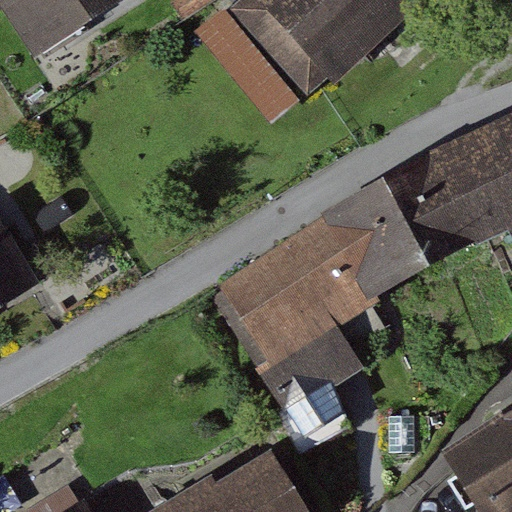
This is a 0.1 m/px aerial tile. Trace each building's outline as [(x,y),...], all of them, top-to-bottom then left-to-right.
[(0,0),(0,34),(17,61),(112,0),(0,0)] [(241,0),(230,12),(310,91),(400,0),(241,0)] [(511,113),(356,198),(396,271),(477,227),(500,270),(511,263),(511,113)] [(356,198),(204,296),(278,409),(344,366),(316,323),(396,271),(356,198)] [(511,424),(450,463),(480,511),(503,511),(511,506),(511,424)] [(293,511),(259,453),(156,511),(293,511)]
